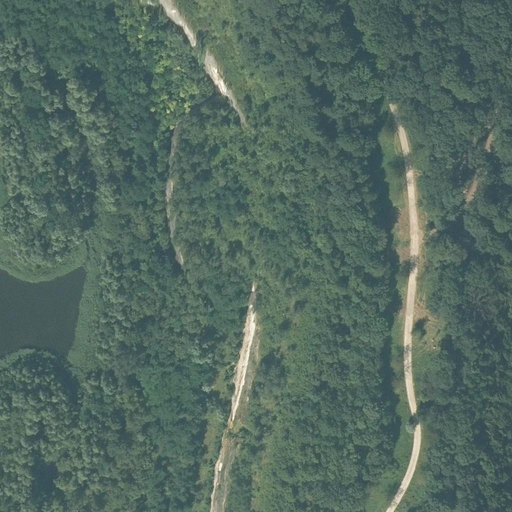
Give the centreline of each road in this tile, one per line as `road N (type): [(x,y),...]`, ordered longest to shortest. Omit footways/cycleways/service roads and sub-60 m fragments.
road 1 (track): [(414,240),(405,355),(417,446),(388,511)]
road 2 (track): [(369,34),(405,152),(414,240)]
